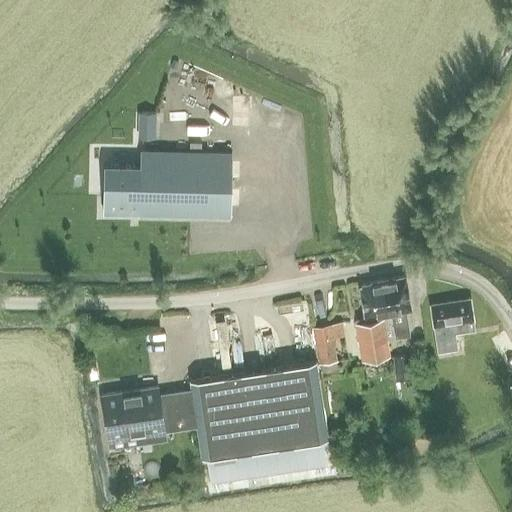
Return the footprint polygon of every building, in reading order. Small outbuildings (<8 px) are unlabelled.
[(139,137),(156,138),(157,114),(139,113),(139,137)] [(190,143),(190,152),(201,152),(202,143),(190,143)] [(105,166),(103,214),(129,214),(129,210),(139,210),(139,215),(230,217),(232,153),(141,150),(141,167),(105,166)] [(405,276),(383,281),(394,338),(410,335),(407,318),(411,317),(410,310),(411,310),(405,276)] [(390,357),(388,339),(394,338),(383,281),(360,286),(365,319),(355,321),(361,359),(390,357)] [(437,344),(456,341),(455,331),(475,328),(470,298),(431,305),(437,344)] [(336,361),(337,361),(331,323),(312,327),(318,364),(320,364),(336,361)] [(412,380),(409,356),(393,358),(396,382),(412,380)] [(192,393),(197,425),(205,482),(332,462),(316,361),(190,380),(192,393)] [(338,370),(336,361),(320,364),(322,373),(338,370)] [(197,425),(192,393),(160,398),(158,386),(102,395),(109,440),(165,432),(165,429),(197,425)] [(441,404),(428,408),(435,432),(447,428),(441,404)]
